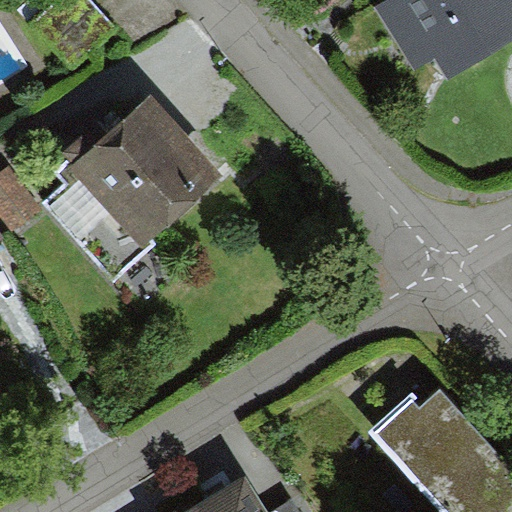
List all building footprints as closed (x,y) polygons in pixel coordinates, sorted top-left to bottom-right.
[(60,82),(127,20),(107,0),(49,0),(14,33),(60,82)] [(435,51),(450,75),(511,37),(511,0),(383,0),(378,4),(414,64),(435,51)] [(148,223),(204,171),(126,88),(66,144),(80,160),(27,208),(100,287),(158,234),(148,223)] [(0,207),(0,240),(15,232),(0,207)] [(372,415),(472,511),(511,511),(511,432),(432,354),(372,415)] [(157,500),(163,511),(276,511),(242,452),(157,500)]
